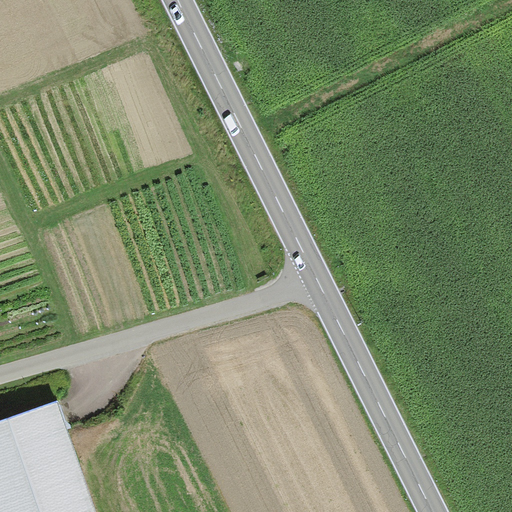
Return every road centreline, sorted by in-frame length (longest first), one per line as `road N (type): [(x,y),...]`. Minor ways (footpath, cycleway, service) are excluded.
road 1 (unclassified): [(317,279),(0,375)]
road 2 (secondary): [(179,0),(317,279)]
road 3 (secondary): [(317,279),(431,511)]
